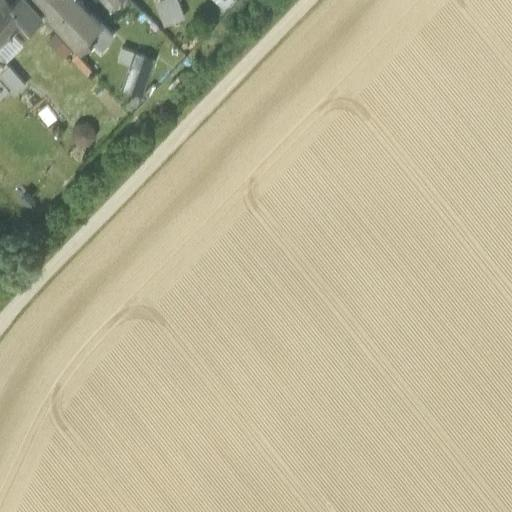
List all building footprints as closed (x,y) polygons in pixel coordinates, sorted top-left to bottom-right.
[(4,0),(2,0),(0,2),(0,42),(23,21),(24,20),(11,6),(4,0)] [(40,14),(27,0),(16,0),(11,6),(24,20),(23,21),(29,26),(40,14)] [(28,0),(73,49),(100,24),(77,0),(28,0)] [(130,67),(121,92),(143,100),(156,63),(124,52),(120,63),(130,67)] [(0,95),(9,88),(0,77),(0,95)]
